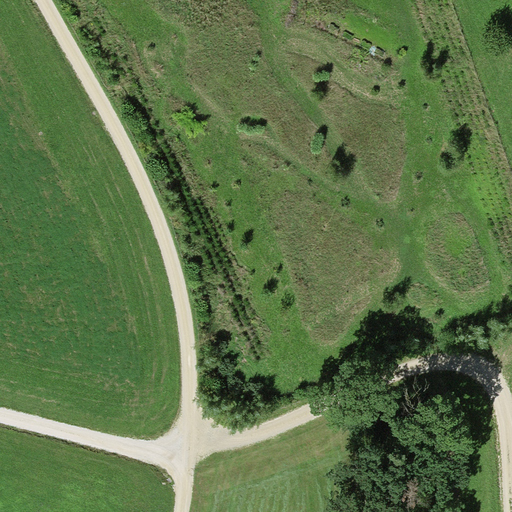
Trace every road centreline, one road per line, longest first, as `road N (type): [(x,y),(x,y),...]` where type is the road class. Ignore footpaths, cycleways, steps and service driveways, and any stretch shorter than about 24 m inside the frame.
road 1 (track): [(511,458),(479,372),(421,374),(330,410),(182,446),(132,450),(0,415)]
road 2 (track): [(177,511),(184,411),(170,278),(151,212),(103,108),(39,0)]
